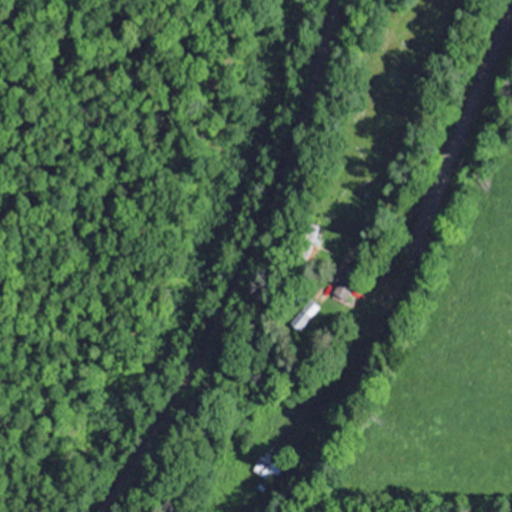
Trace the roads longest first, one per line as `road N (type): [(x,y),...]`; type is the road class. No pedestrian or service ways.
road 1 (track): [(96,511),(162,418),(243,262),(333,0)]
road 2 (residential): [(388,273),(506,0)]
